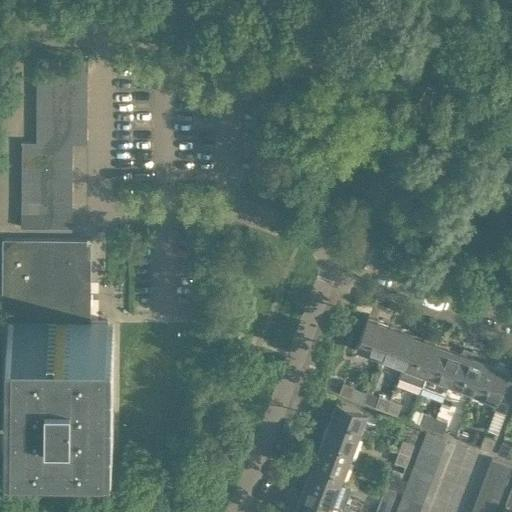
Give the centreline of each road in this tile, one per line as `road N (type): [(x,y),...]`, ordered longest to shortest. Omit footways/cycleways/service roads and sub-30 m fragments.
road 1 (residential): [(236,511),(335,247)]
road 2 (residential): [(511,314),(335,247)]
